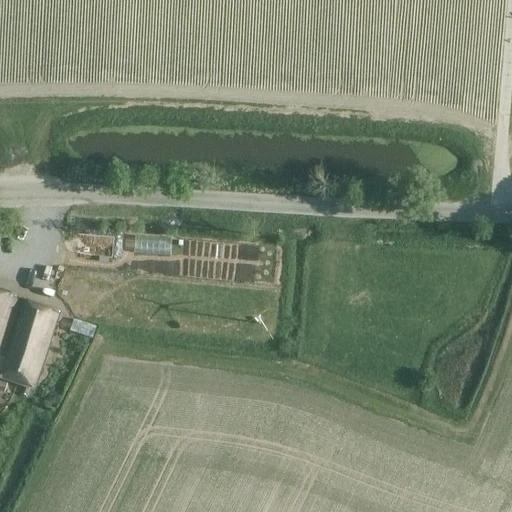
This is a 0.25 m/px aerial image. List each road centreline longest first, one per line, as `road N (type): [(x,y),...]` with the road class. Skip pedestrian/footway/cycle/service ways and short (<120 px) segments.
road 1 (tertiary): [(511,214),(0,193)]
road 2 (track): [(501,213),(511,92)]
